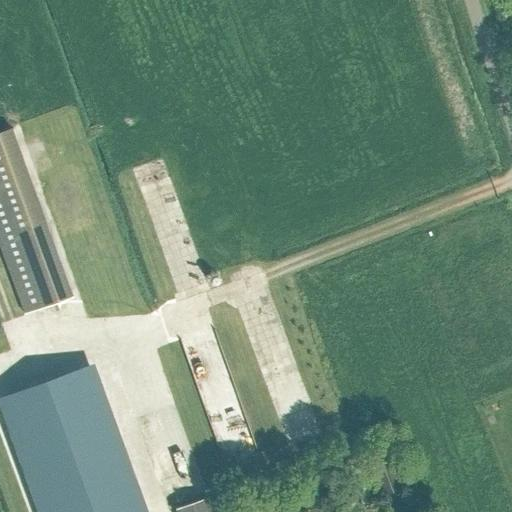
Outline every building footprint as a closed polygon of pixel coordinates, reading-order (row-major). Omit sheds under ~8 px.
[(0,132),(0,255),(20,314),(70,296),(10,129),(0,132)] [(288,314),(300,308),(294,295),(282,301),(288,314)] [(124,511),(76,378),(1,408),(38,511),(124,511)] [(364,455),(379,498),(403,489),(388,446),(364,455)] [(198,493),(204,511),(248,511),(238,480),(198,493)]
